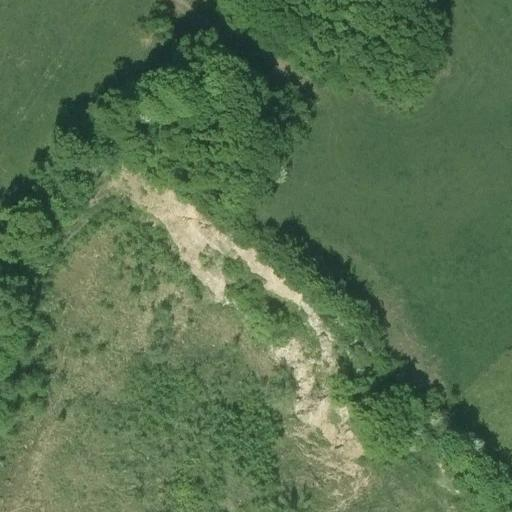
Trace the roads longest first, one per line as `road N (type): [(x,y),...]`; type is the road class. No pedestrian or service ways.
road 1 (track): [(0,504),(157,348)]
road 2 (track): [(438,433),(443,399),(511,343)]
